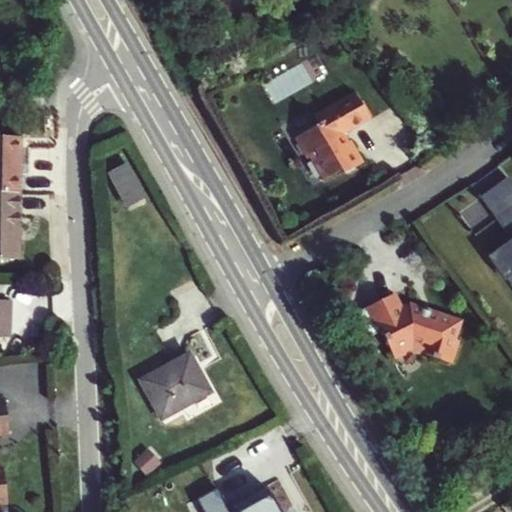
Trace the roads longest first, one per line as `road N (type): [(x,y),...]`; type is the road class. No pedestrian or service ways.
road 1 (unclassified): [(92,511),(78,114),(83,99),(118,74)]
road 2 (residential): [(269,277),(511,129)]
road 3 (secondary): [(408,511),(269,277)]
road 4 (secondary): [(243,292),(381,511)]
road 5 (secondary): [(118,74),(243,292)]
road 6 (secondary): [(269,277),(143,60)]
